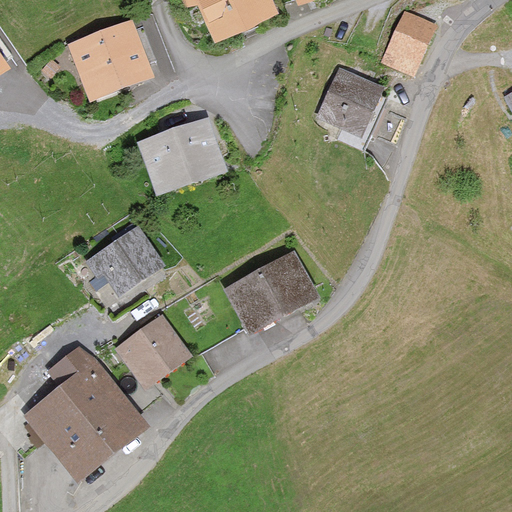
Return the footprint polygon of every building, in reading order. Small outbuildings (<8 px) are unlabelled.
[(275,0),(185,0),(187,3),(194,0),(197,0),(214,35),(278,5),(275,0)] [(404,13),(382,60),(407,72),(430,25),(404,13)] [(132,20),(67,44),(90,102),(154,77),(132,20)] [(0,73),(13,64),(0,45),(0,73)] [(340,68),(317,116),(360,137),(383,88),(340,68)] [(138,143),(157,195),(227,170),(208,118),(138,143)] [(139,227),(86,261),(95,277),(103,272),(118,295),(164,266),(139,227)] [(294,252),(225,289),(251,335),(319,298),(294,252)] [(114,349),(130,368),(145,388),(153,383),(192,356),(162,314),(114,349)] [(77,483),(149,427),(95,359),(24,416),(77,483)]
